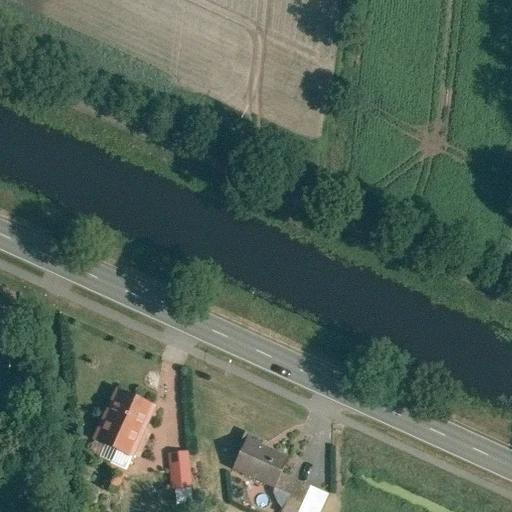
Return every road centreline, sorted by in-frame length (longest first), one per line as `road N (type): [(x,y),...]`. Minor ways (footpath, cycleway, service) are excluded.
road 1 (unclassified): [(0,43),(511,277)]
road 2 (primary): [(0,234),(511,466)]
